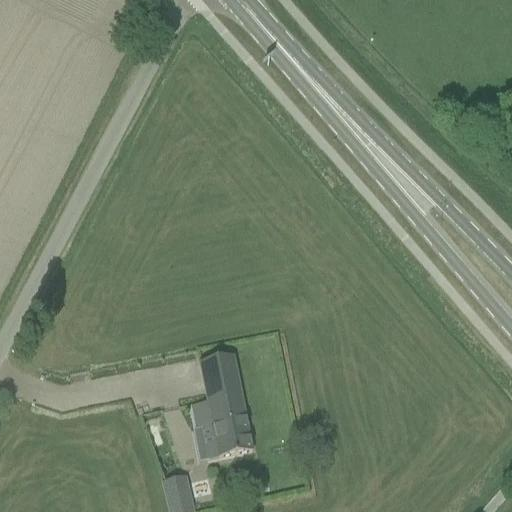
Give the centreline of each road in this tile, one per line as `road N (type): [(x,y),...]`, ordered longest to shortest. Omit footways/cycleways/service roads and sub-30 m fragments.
road 1 (unclassified): [(0,355),(190,0)]
road 2 (secondary): [(383,168),(237,0)]
road 3 (secondary): [(383,168),(416,228),(511,336)]
road 4 (secondary): [(511,280),(442,206),(383,168)]
